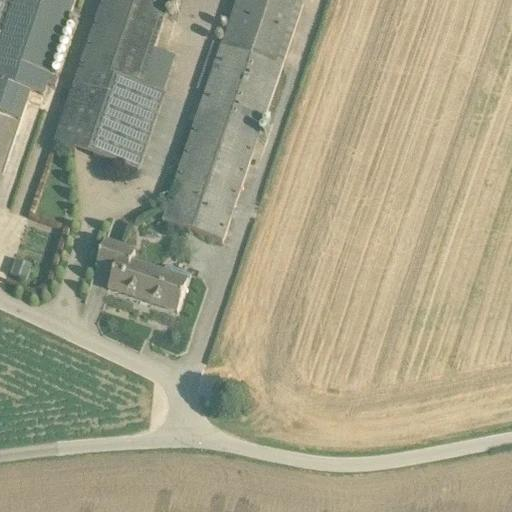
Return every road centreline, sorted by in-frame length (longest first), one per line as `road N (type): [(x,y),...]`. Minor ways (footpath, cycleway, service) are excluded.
road 1 (unknown): [(320,0),(320,19),(186,396)]
road 2 (unknown): [(59,339),(95,230),(155,186),(222,0)]
road 3 (unclassified): [(511,447),(390,471),(317,470),(189,444)]
road 4 (unknown): [(0,299),(97,0)]
road 5 (unclassified): [(189,444),(186,396),(0,312)]
road 6 (unclassified): [(189,444),(0,463)]
